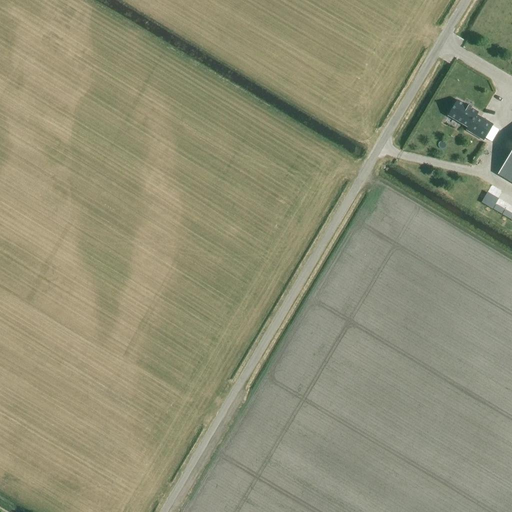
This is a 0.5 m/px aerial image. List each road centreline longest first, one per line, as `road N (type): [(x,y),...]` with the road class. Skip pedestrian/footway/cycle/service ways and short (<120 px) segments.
road 1 (unclassified): [(164,511),(467,0)]
road 2 (track): [(366,169),(511,257)]
